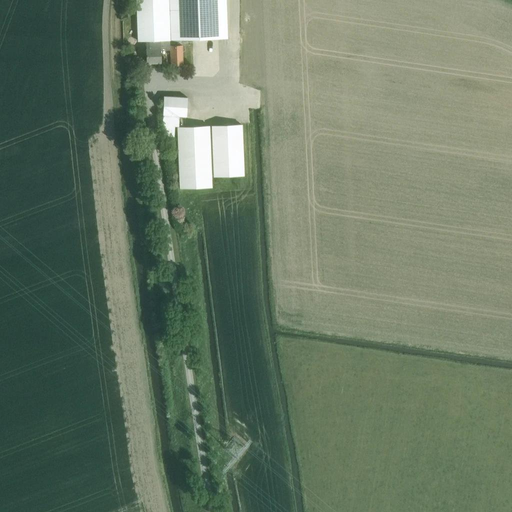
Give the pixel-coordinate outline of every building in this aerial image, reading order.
[(168,0),(136,0),(138,41),(146,41),(170,41),(168,0)] [(215,0),(171,0),(173,40),(217,38),(215,0)] [(170,41),(146,41),(147,63),(161,63),(160,49),(170,48),(171,66),(183,66),(182,45),(170,46),(170,41)] [(163,97),(162,136),(173,137),(174,126),(178,127),(179,116),(186,117),(187,98),(163,97)] [(242,125),(230,126),(211,126),(213,176),(244,175),(242,125)] [(177,128),(180,188),(212,187),(209,127),(177,128)]
